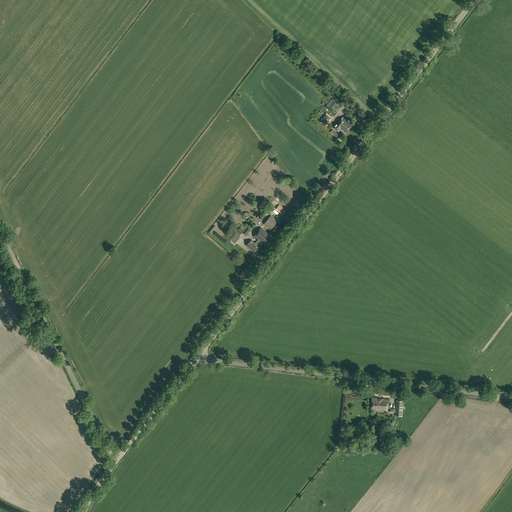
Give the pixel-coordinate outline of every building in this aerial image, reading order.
[(325,107),(329,110),(336,102),(332,99),(325,107)] [(341,128),(346,133),(352,125),(343,117),(337,124),(335,123),(333,126),(338,131),(341,128)] [(330,132),(338,138),(340,135),(338,133),(338,134),(332,129),(330,132)] [(264,224),(271,230),(277,222),(270,217),(264,224)] [(246,245),(254,252),(262,243),(264,245),(271,236),(261,228),(254,236),(260,241),(258,243),(256,245),(251,240),(246,245)] [(226,236),(234,243),(240,235),(233,229),(226,236)] [(371,409),(387,410),(388,400),(378,399),(378,398),(372,398),(371,409)] [(395,416),(402,416),(403,401),(396,400),(395,416)]
